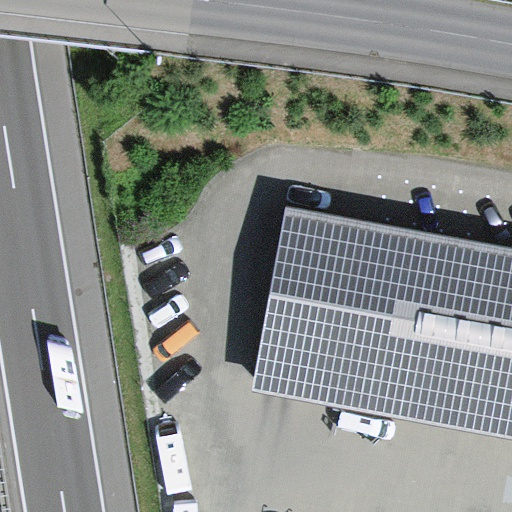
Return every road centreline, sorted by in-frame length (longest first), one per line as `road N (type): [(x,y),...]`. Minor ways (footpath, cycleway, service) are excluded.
road 1 (motorway): [(68,511),(0,72)]
road 2 (tertiary): [(206,0),(511,45)]
